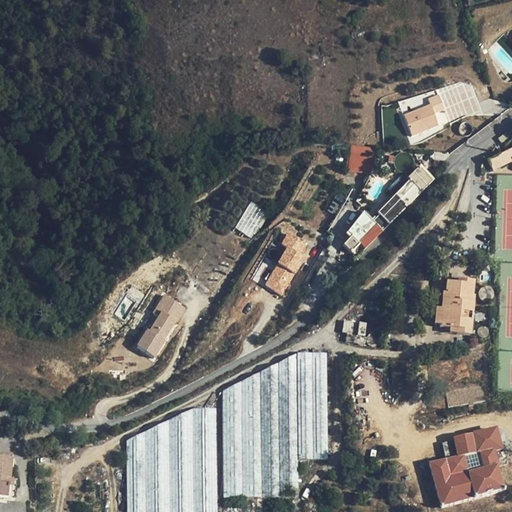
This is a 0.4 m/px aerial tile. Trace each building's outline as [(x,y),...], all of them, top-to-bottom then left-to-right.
[(410,137),(413,136),(415,135),(437,126),(432,113),(442,110),(437,97),(427,101),(429,106),(402,117),(410,137)] [(511,149),(487,162),(492,172),(511,161),(511,149)] [(349,167),(369,177),(376,161),(364,155),(361,161),(353,158),(349,167)] [(351,237),(343,246),(351,253),(355,257),(358,254),(359,255),(433,181),(419,167),(407,179),(408,181),(377,215),(378,217),(373,222),(363,213),(347,233),(351,237)] [(288,249),(301,257),(307,246),(288,235),(282,246),(288,249)] [(288,249),(266,286),(282,296),(304,259),(301,257),(288,249)] [(445,293),(443,293),(441,309),(436,309),(434,326),(439,327),(439,328),(449,329),(449,334),(469,336),(474,296),(472,296),(473,281),(458,280),(458,284),(446,282),(445,293)] [(148,331),(138,347),(156,358),(166,342),(164,342),(177,321),(178,322),(186,309),(165,296),(154,313),(160,317),(150,332),(148,331)] [(366,325),(343,321),(341,334),(346,334),(345,343),(357,344),(358,346),(359,346),(361,346),(363,345),(365,343),(365,341),(365,340),(364,338),(366,325)] [(373,334),(371,334),(370,335),(367,337),(366,338),(366,339),(366,343),(368,346),(369,346),(371,347),(374,347),(377,346),(378,344),(378,343),(379,340),(378,338),(376,336),(373,334)] [(307,353),(222,388),(225,496),(276,495),(296,487),(296,460),(329,459),(327,352),(307,353)] [(473,438),(456,442),(459,459),(430,465),(441,509),(504,491),(498,469),(505,467),(496,431),(473,437),(473,438)] [(445,443),(448,459),(457,457),(454,441),(445,443)] [(0,496),(7,497),(11,459),(0,457),(0,496)] [(323,493),(316,501),(323,507),(329,498),(323,493)]
